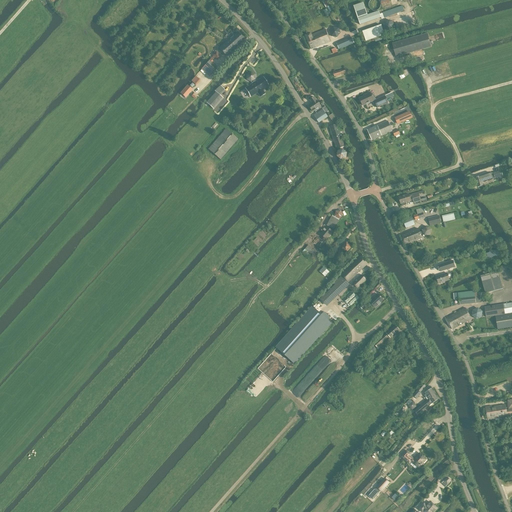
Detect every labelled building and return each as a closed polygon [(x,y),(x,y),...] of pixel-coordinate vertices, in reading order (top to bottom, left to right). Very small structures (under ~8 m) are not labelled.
[(380,7),(380,6),(379,5),(378,3),(377,2),(376,1),(375,1),(373,2),(371,3),(370,4),(370,5),(370,6),(370,8),(371,10),(372,11),(374,11),(375,11),(376,11),(377,11),(378,10),(379,9),(379,7),(380,7)] [(381,18),(380,14),(379,11),(367,15),(363,3),(354,6),(360,25),(381,18)] [(383,13),(380,14),(381,18),(381,19),(404,11),(402,6),(382,13),(383,13)] [(393,30),(394,24),(390,20),(384,22),(383,28),(388,32),(393,30)] [(366,41),(385,35),(381,25),(362,32),(366,41)] [(331,37),(337,38),(340,33),(338,28),(333,27),(329,31),(331,37)] [(306,39),(311,49),(330,42),(325,30),(312,35),(311,34),(305,36),(306,39)] [(226,56),(245,40),(238,32),(219,48),(226,56)] [(392,43),(396,57),(431,47),(427,34),(392,43)] [(352,38),(337,44),(339,50),(354,44),(352,38)] [(212,55),(213,56),(214,57),(217,60),(221,56),(216,51),(212,55)] [(208,76),(216,68),(209,61),(201,69),(208,76)] [(251,71),(246,74),(246,80),(251,82),(252,84),(247,88),(248,89),(247,90),(247,91),(248,92),(248,93),(249,94),(250,94),(251,95),(252,96),(258,93),(260,97),(265,94),(262,90),(268,86),(263,78),(256,82),(254,80),(255,79),(255,74),(251,71)] [(187,85),(180,93),(185,98),(192,90),(187,85)] [(216,93),(207,102),(213,109),(223,99),(220,95),(216,92),(216,93)] [(363,96),(359,98),(363,106),(374,101),(377,108),(388,103),(385,96),(376,100),(374,94),(371,96),(370,92),(363,95),(363,96)] [(315,111),(317,114),(323,109),(324,110),(326,108),(325,106),(324,104),(321,106),(317,101),(315,97),(310,100),(312,104),(309,106),(313,112),(315,111)] [(328,117),(324,110),(323,109),(317,114),(314,116),(319,123),(328,117)] [(334,123),(338,121),(333,114),(329,116),(334,123)] [(368,130),(372,140),(392,131),(388,121),(368,130)] [(337,150),(338,149),(339,151),(343,149),(343,148),(345,147),(342,136),(346,135),(344,130),(340,131),(338,124),(330,127),(337,150)] [(220,160),(238,139),(226,129),(208,149),(220,160)] [(341,160),(346,158),(347,153),(343,150),(338,151),(337,157),(341,160)] [(483,185),(482,183),(492,180),(490,173),(475,178),(478,187),(483,185)] [(409,195),(399,198),(401,204),(402,205),(403,206),(406,205),(406,204),(406,202),(413,200),(414,203),(427,199),(426,198),(421,199),(419,195),(419,194),(425,192),(424,191),(412,195),(409,196),(409,195)] [(418,215),(414,215),(415,220),(425,217),(424,213),(425,212),(423,208),(420,209),(416,210),(418,215)] [(333,215),(327,225),(334,230),(337,223),(340,219),(343,215),(341,211),(335,211),(335,216),(333,215)] [(453,213),(442,216),(444,222),(455,220),(453,213)] [(429,218),(430,226),(441,223),(439,216),(429,218)] [(415,225),(412,217),(403,221),(406,228),(415,225)] [(326,240),(333,232),(327,226),(320,234),(326,240)] [(426,226),(422,230),(424,236),(430,235),(431,229),(426,226)] [(418,229),(402,235),(406,245),(422,238),(420,235),(423,234),(422,231),(420,232),(418,229)] [(341,248),(339,251),(342,253),(344,250),(346,252),(351,247),(347,243),(341,248)] [(484,254),(487,264),(501,260),(497,250),(484,254)] [(342,275),(348,282),(367,265),(360,258),(342,275)] [(453,260),(438,265),(440,271),(454,267),(453,260)] [(319,271),(325,277),(329,272),(324,267),(319,271)] [(482,280),(485,293),(503,288),(501,282),(498,271),(489,274),(481,276),(482,280)] [(450,275),(449,273),(436,277),(438,284),(449,280),(448,276),(450,275)] [(353,284),(358,288),(366,280),(362,275),(353,284)] [(342,276),(338,280),(344,286),(348,283),(346,281),(342,276)] [(344,286),(338,280),(334,284),(335,286),(321,299),(326,306),(350,285),(348,283),(344,286)] [(474,291),(458,293),(459,296),(459,299),(460,305),(479,303),(481,303),(480,296),(477,296),(475,296),(474,291)] [(375,298),(372,300),(375,304),(378,302),(379,303),(383,300),(378,294),(374,298),(375,298)] [(496,315),(498,329),(511,326),(511,302),(485,307),(486,317),(496,315)] [(313,307),(276,347),(294,363),(318,337),(319,337),(331,324),(328,320),(330,317),(324,312),(321,314),(313,307)] [(452,329),(471,319),(465,308),(446,318),(452,329)] [(476,319),(482,317),(483,312),(478,308),(473,310),(472,316),(476,319)] [(388,340),(399,330),(396,326),(375,345),(377,348),(383,342),(387,339),(388,340)] [(423,384),(417,390),(420,393),(426,387),(423,384)] [(414,411),(417,415),(432,403),(439,398),(432,389),(425,393),(430,399),(414,411)] [(417,390),(413,395),(417,399),(421,394),(420,393),(417,390)] [(407,404),(398,412),(395,414),(396,416),(399,413),(402,416),(407,412),(404,409),(408,405),(408,406),(412,402),(411,400),(410,401),(409,400),(406,403),(407,404)] [(511,415),(511,410),(506,411),(505,405),(492,407),(491,406),(485,407),(487,419),(494,418),(494,417),(507,415),(507,417),(511,415)] [(420,465),(421,466),(427,459),(420,453),(415,459),(410,455),(406,460),(409,464),(411,462),(418,467),(420,465)] [(444,481),(442,483),(446,487),(446,486),(451,481),(447,477),(444,481)] [(384,478),(376,487),(377,488),(381,491),(381,492),(382,492),(390,483),(384,478)] [(424,510),(426,511),(433,511),(437,508),(431,502),(427,506),(424,503),(419,509),(422,511),(424,510)]
